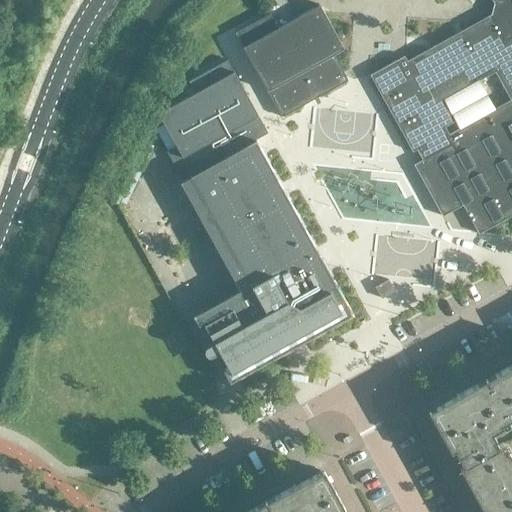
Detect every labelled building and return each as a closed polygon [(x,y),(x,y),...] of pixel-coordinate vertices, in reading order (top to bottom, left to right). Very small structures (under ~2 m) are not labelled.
[(511,0),(492,0),(494,3),(491,14),(471,25),(407,61),(414,74),(406,78),(397,60),(370,75),(413,152),(417,149),(418,152),(424,149),(428,156),(414,164),(442,216),(463,205),(479,233),(511,214),(511,0)] [(344,74),(334,54),(344,49),(324,13),(319,4),(278,27),(243,47),(282,117),(348,80),(344,74)] [(243,47),(278,27),(270,13),(235,33),(243,47)] [(268,133),(227,60),(194,78),(188,81),(195,93),(158,113),(159,115),(176,146),(166,151),(182,180),(190,176),(226,156),(227,158),(235,153),(234,151),(255,140),(268,133)] [(230,382),(352,315),(315,248),(255,140),(234,151),(235,153),(227,158),(226,156),(190,176),(250,285),(195,316),(194,315),(193,315),(223,370),(230,382)] [(394,291),(388,279),(375,286),(381,298),(394,291)] [(511,363),(485,378),(509,422),(510,422),(508,418),(511,416),(511,363)] [(500,423),(506,419),(508,423),(509,422),(485,378),(427,410),(450,451),(453,449),(462,465),(492,449),(488,442),(494,439),(495,440),(495,439),(491,432),(502,426),(500,423)] [(511,511),(511,458),(508,452),(504,454),(501,447),(504,445),(503,442),(492,449),(462,465),(459,467),(483,511),(511,511)] [(345,509),(324,471),(322,468),(265,500),(271,511),(342,511),(341,511),(345,509)] [(271,511),(265,500),(244,511),(271,511)]
